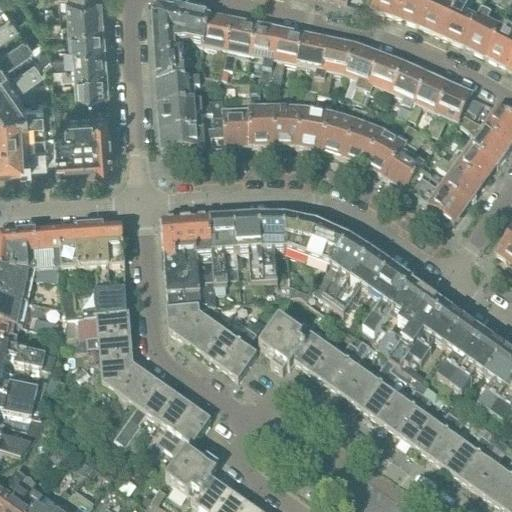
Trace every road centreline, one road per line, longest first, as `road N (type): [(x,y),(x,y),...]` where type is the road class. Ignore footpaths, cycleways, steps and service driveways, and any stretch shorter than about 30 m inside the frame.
road 1 (residential): [(450,280),(316,201),(248,194),(140,203)]
road 2 (residential): [(511,98),(377,38),(217,0)]
road 3 (residential): [(250,425),(151,355),(140,203)]
road 4 (residential): [(250,425),(271,405),(293,401),(449,511)]
road 5 (residential): [(140,203),(130,0)]
road 6 (residential): [(140,203),(0,212)]
